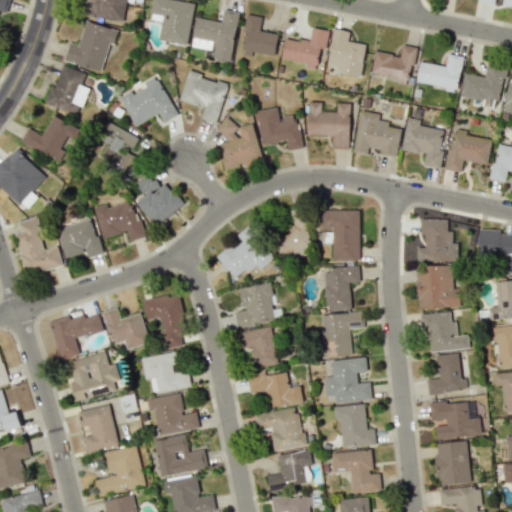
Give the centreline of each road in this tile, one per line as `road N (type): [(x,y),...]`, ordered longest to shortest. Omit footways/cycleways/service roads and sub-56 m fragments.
road 1 (residential): [(19,308),(145,269),(247,195),(295,179),(344,177),(511,209)]
road 2 (residential): [(401,188),(395,283),(418,511)]
road 3 (residential): [(186,245),(206,293),(250,511)]
road 4 (residential): [(0,249),(77,511)]
road 5 (residential): [(323,0),(511,36)]
road 6 (tertiary): [(48,0),(24,72),(0,111)]
